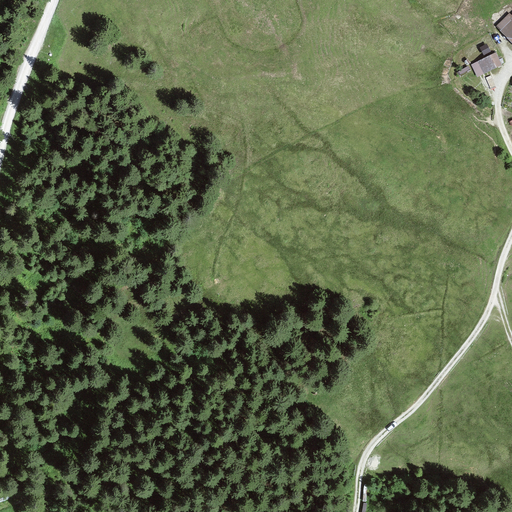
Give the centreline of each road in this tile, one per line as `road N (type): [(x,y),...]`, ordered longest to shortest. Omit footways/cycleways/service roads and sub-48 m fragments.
road 1 (track): [(355,511),(366,452),(443,373),(495,291)]
road 2 (unclassified): [(0,152),(52,0)]
